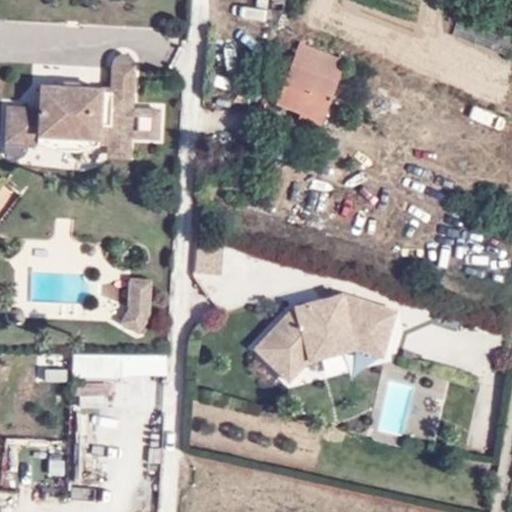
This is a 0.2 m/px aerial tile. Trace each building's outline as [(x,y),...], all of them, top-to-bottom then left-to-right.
[(358,0),(318,0),(310,22),(494,98),(509,60),(358,0)] [(274,103),(297,112),(298,107),(318,115),(340,62),(297,45),(274,103)] [(100,132),(111,133),(128,134),(129,124),(131,99),(133,55),(115,53),(112,80),(43,77),(41,100),(10,99),(8,139),(28,139),(29,134),(37,135),(56,140),(62,141),(75,140),(88,138),(100,132)] [(158,100),(131,99),(129,124),(156,126),(158,100)] [(298,107),(297,112),(295,117),(313,125),(318,115),(298,107)] [(128,145),(128,134),(111,133),(110,145),(128,145)] [(22,184),(56,140),(37,135),(6,172),(22,184)] [(288,237),(195,239),(195,277),(225,276),(226,295),(262,294),(261,262),(288,261),(288,237)] [(150,320),(152,283),(132,282),(131,312),(122,325),(140,336),(150,320)] [(305,359),(353,346),(378,355),(387,327),(370,323),(376,305),(337,293),(290,306),(250,346),(271,366),(285,354),(301,349),(305,359)] [(376,305),(370,323),(387,327),(392,310),(376,305)] [(301,349),(285,354),(271,366),(285,378),(305,359),(301,349)] [(71,355),(71,378),(165,376),(165,353),(71,355)] [(39,387),(61,387),(62,374),(39,374),(39,387)] [(34,500),(62,499),(62,484),(33,485),(34,500)] [(70,485),(69,495),(95,497),(96,487),(70,485)]
